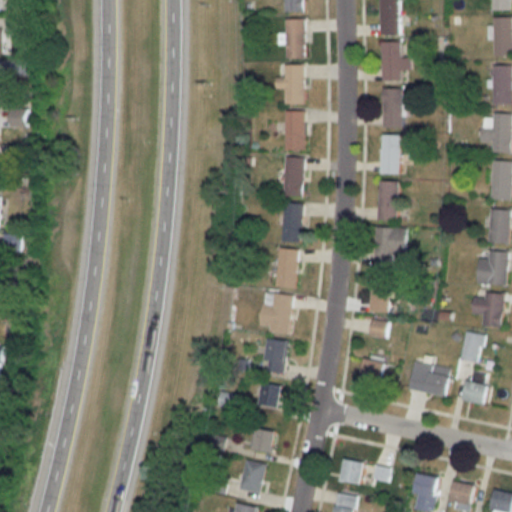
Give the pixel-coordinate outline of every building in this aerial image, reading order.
[(285,0),(285,12),(304,12),(304,0),(285,0)] [(399,0),(381,0),(381,35),(400,35),(399,0)] [(492,0),(493,10),(511,10),(511,0),(492,0)] [(494,56),(511,55),(511,17),(494,17),(494,56)] [(7,34),(24,34),(24,18),(7,18),(7,34)] [(287,58),(306,58),(306,19),(287,19),(287,58)] [(384,81),(403,81),(403,69),(412,69),(411,57),(402,57),(401,42),(383,42),(384,81)] [(277,88),(285,88),(285,104),(305,104),(305,65),(285,65),(285,78),(277,78),(277,88)] [(511,104),(511,66),(494,66),(494,104),(511,104)] [(403,127),(403,88),(384,88),(384,127),(403,127)] [(305,111),(286,111),(286,150),(305,150),(305,111)] [(483,116),(483,141),(493,141),(493,152),(511,152),(511,112),(493,113),(492,117),(483,116)] [(400,134),(383,134),(383,173),(400,173),(400,134)] [(304,196),(304,157),(285,157),(285,196),(304,196)] [(492,200),(511,200),(511,161),(492,161),(492,200)] [(400,220),(400,181),(379,181),(379,220),(400,220)] [(302,242),(302,203),(284,203),(283,242),(302,242)] [(510,209),(490,209),(490,243),(510,243),(510,209)] [(375,265),(406,266),(407,227),(376,226),(375,265)] [(20,251),(20,235),(3,235),(3,251),(20,251)] [(298,249),(279,249),(279,287),(298,287),(298,249)] [(508,252),(489,251),(489,259),(480,259),(479,284),(507,285),(508,252)] [(390,314),(392,274),(373,272),(370,313),(390,314)] [(294,295),(265,291),(260,328),(288,332),(294,295)] [(504,294),(485,293),(485,298),(474,298),(474,315),(484,315),(483,328),(503,328),(504,294)] [(387,338),(389,321),(371,319),(369,336),(387,338)] [(484,335),(467,332),(461,359),(479,363),(484,335)] [(266,339),(266,373),(286,373),(286,339),(266,339)] [(382,385),(387,363),(365,358),(360,380),(382,385)] [(447,397),(452,369),(415,362),(410,390),(447,397)] [(488,384),(484,384),(485,373),(469,371),(466,402),(486,404),(488,384)] [(260,405),(280,407),(282,385),(263,383),(260,405)] [(235,394),(220,393),(219,405),(234,407),(235,394)] [(252,449),(272,453),(276,432),(256,428),(252,449)] [(343,459),(364,463),(360,486),(337,480),(343,459)] [(261,492),(266,463),(246,460),(241,489),(261,492)] [(378,463),(393,466),(387,485),(373,481),(378,463)] [(416,473),(440,478),(439,504),(432,511),(408,510),(416,473)] [(455,479),(479,485),(476,506),(449,501),(454,481),(455,479)] [(497,488),(511,491),(511,511),(492,508),(497,488)] [(330,511),(337,493),(357,496),(354,511),(330,511)] [(256,511),(258,507),(237,503),(235,511),(256,511)]
